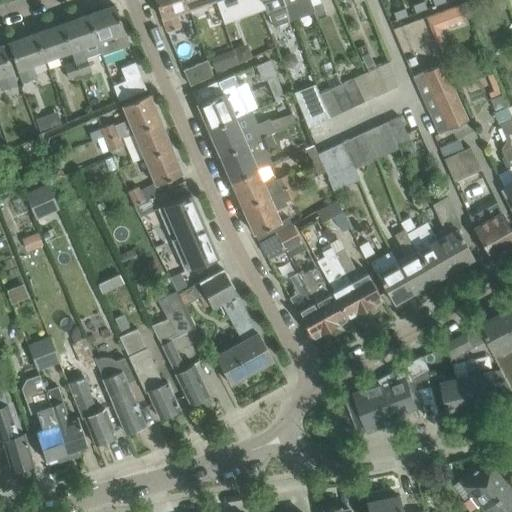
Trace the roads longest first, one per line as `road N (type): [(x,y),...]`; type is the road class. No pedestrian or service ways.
road 1 (residential): [(132,0),(226,236),(312,390)]
road 2 (tertiary): [(287,439),(307,457),(329,457),(511,423)]
road 3 (tertiary): [(511,276),(312,390)]
road 4 (tertiary): [(151,481),(287,439)]
road 5 (tertiary): [(33,508),(151,481)]
